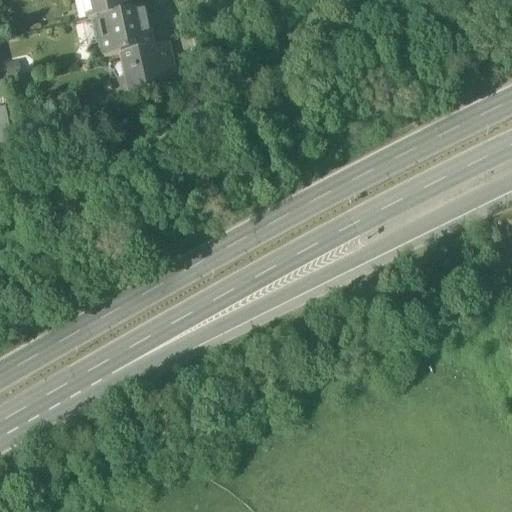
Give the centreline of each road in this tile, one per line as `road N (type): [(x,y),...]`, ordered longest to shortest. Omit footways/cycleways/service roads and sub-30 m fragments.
road 1 (trunk): [(511,95),(249,230),(0,373)]
road 2 (trunk): [(96,366),(248,276),(511,142)]
road 3 (trunk): [(96,366),(249,310),(511,176)]
